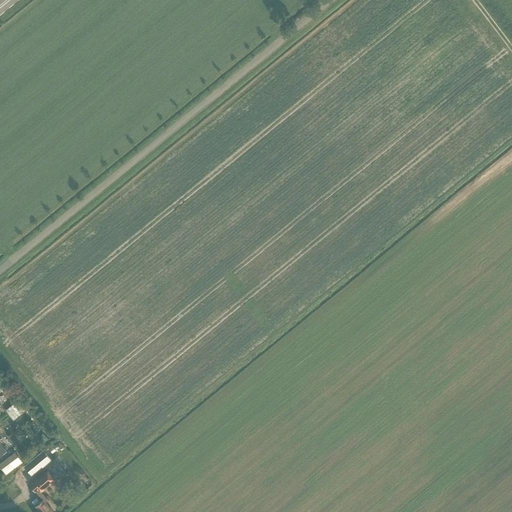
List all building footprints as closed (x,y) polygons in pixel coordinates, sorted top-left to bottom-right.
[(5,409),(14,420),(25,410),(16,399),(5,409)] [(58,443),(50,448),(53,454),(62,449),(58,443)] [(26,450),(20,454),(23,460),(30,456),(26,450)] [(35,457),(41,464),(48,458),(42,451),(35,457)] [(31,486),(36,492),(36,491),(44,500),(36,506),(40,511),(39,511),(53,511),(45,502),(48,500),(41,491),(55,479),(48,471),(31,486)]
